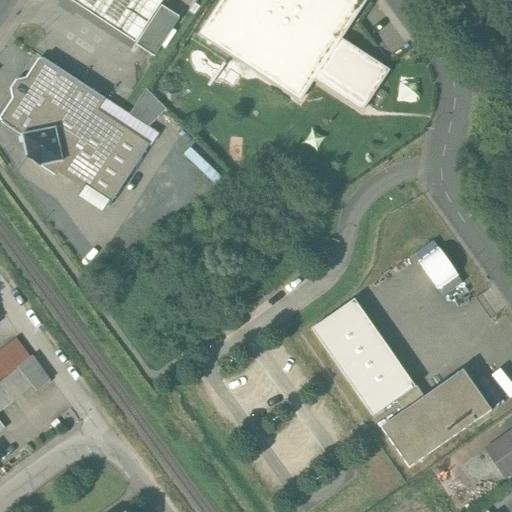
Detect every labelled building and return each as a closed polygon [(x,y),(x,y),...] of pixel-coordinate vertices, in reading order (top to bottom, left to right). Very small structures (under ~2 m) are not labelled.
[(66,0),(135,45),(164,0),(66,0)] [(364,0),(222,0),(198,37),(300,104),(314,83),(362,115),(390,72),(342,40),(367,2),(364,0)] [(161,8),(136,46),(154,58),(161,47),(165,50),(176,33),(172,30),(179,20),(161,8)] [(105,100),(43,60),(29,81),(19,83),(14,92),(15,102),(1,124),(23,138),(27,158),(55,176),(57,173),(109,208),(149,146),(97,112),(105,100)] [(146,91),(128,117),(147,129),(166,111),(146,91)] [(412,253),(428,277),(448,264),(432,240),(412,253)] [(361,305),(318,333),(417,473),(501,416),(472,377),(431,402),(361,305)] [(511,431),(484,452),(504,481),(511,474),(511,431)]
